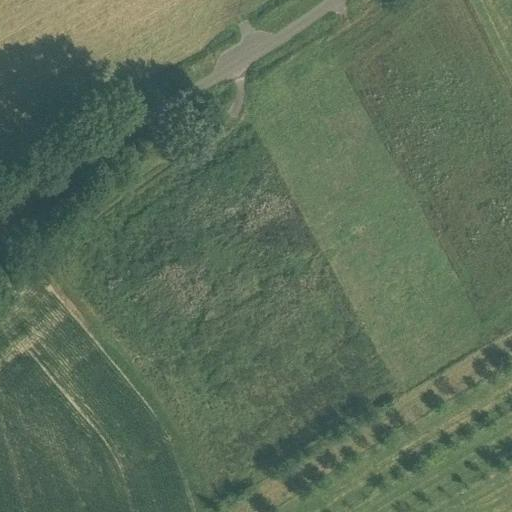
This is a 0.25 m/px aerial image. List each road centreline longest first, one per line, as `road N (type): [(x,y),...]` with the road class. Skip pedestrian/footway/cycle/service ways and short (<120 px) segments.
road 1 (track): [(239,63),(254,102),(247,129),(136,198),(53,279),(182,432),(207,511)]
road 2 (track): [(331,0),(63,174),(0,226)]
